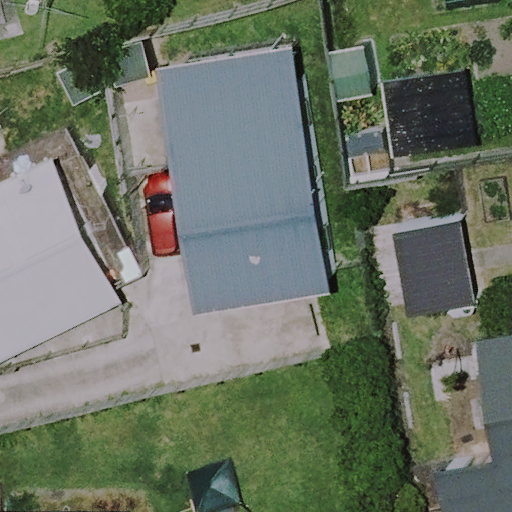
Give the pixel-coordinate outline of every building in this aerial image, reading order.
[(465,149),(453,45),(385,52),(397,156),(465,149)] [(0,352),(121,293),(45,140),(0,162),(0,352)] [(448,188),(385,196),(399,313),(463,305),(448,188)] [(511,511),(511,276),(465,283),(490,458),(430,466),(436,511),(511,511)] [(0,511),(117,511),(117,501),(0,504),(0,511)]
